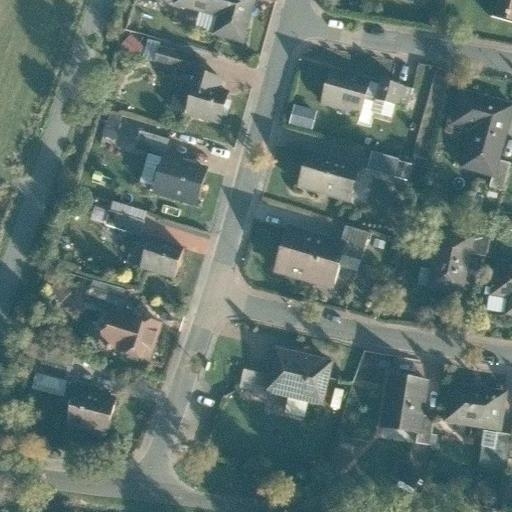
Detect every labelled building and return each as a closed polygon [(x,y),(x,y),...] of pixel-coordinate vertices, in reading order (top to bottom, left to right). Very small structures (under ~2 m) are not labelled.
[(218,33),(244,41),(255,0),(170,0),(223,14),(218,33)] [(511,20),(511,0),(492,0),(489,13),(511,20)] [(136,53),(144,44),(132,33),(124,43),(136,53)] [(163,42),(152,39),(147,57),(196,71),(190,93),(178,89),(173,107),(225,122),(233,96),(219,92),(224,75),(204,69),(207,58),(162,45),(163,42)] [(332,72),(324,102),(363,112),(371,82),(332,72)] [(415,88),(399,83),(392,108),(408,113),(415,88)] [(511,127),(511,106),(467,94),(458,127),(475,132),(465,171),(497,180),(511,127)] [(116,140),(121,121),(108,117),(102,135),(116,140)] [(169,137),(144,130),(138,149),(161,155),(152,187),(197,200),(207,166),(165,154),(169,137)] [(402,162),(375,154),(369,173),(397,181),(402,162)] [(310,155),(300,191),(349,205),(359,169),(310,155)] [(141,233),(148,211),(116,200),(112,211),(96,206),(92,217),(141,233)] [(488,254),(492,234),(465,229),(465,233),(439,228),(428,290),(463,296),(471,251),(488,254)] [(288,234),(277,271),(337,289),(343,269),(359,274),(370,238),(348,231),(343,250),(288,234)] [(184,247),(150,236),(140,264),(175,276),(184,247)] [(511,261),(502,259),(495,294),(511,296),(511,311),(511,314),(511,313),(511,261)] [(154,361),(166,324),(124,311),(130,293),(92,282),(87,301),(111,308),(103,336),(136,346),(133,355),(154,361)] [(35,387),(65,394),(76,352),(30,340),(25,357),(41,361),(35,387)] [(336,361),(278,347),(268,390),(327,403),(336,361)] [(421,375),(388,370),(380,423),(413,428),(411,437),(421,438),(425,410),(415,409),(421,375)] [(508,389),(452,379),(445,418),(501,428),(508,389)] [(67,419),(111,431),(120,396),(76,385),(67,419)] [(511,434),(511,433),(486,430),(482,465),(508,468),(511,434)]
